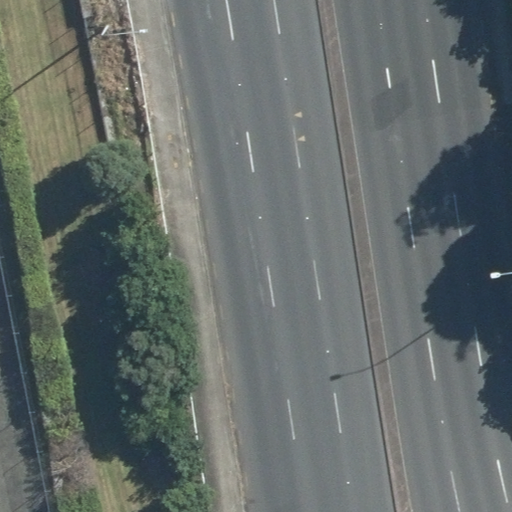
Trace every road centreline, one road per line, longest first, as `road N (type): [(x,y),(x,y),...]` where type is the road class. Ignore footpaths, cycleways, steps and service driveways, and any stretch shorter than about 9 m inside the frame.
road 1 (primary): [(330,511),(240,0)]
road 2 (primary): [(391,0),(421,248),(454,403)]
